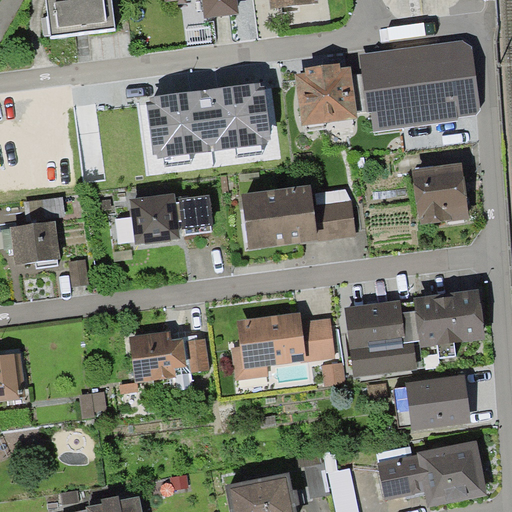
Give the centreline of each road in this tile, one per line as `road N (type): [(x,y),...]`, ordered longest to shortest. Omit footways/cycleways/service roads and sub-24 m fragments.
road 1 (residential): [(495,253),(0,314)]
road 2 (residential): [(368,36),(0,84)]
road 3 (residential): [(368,36),(451,28),(478,36),(495,253)]
road 4 (residential): [(495,253),(511,472)]
